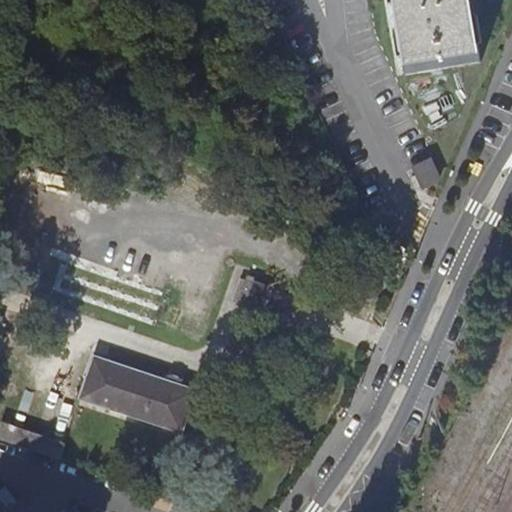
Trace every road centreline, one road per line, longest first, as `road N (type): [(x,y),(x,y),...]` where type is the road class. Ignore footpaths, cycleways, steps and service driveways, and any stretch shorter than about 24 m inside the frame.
road 1 (tertiary): [(511,157),(401,391),(329,511)]
road 2 (residential): [(0,464),(138,511)]
